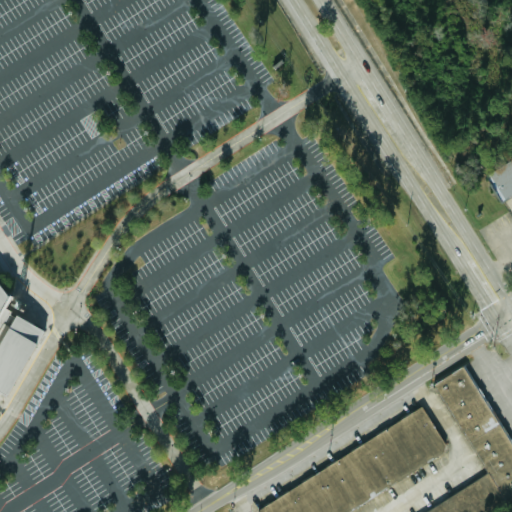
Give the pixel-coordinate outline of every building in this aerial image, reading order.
[(511,192),(511,158),(487,172),(502,198),(511,192)] [(0,283),(11,296),(5,308),(45,329),(8,394),(0,389),(0,283)] [(467,363),(511,436),(511,500),(511,501),(491,470),(485,460),(435,382),(467,363)] [(260,511),(259,509),(422,406),(446,444),(443,453),(349,511),(260,511)] [(511,501),(493,511),(425,511),(491,470),(511,501)]
